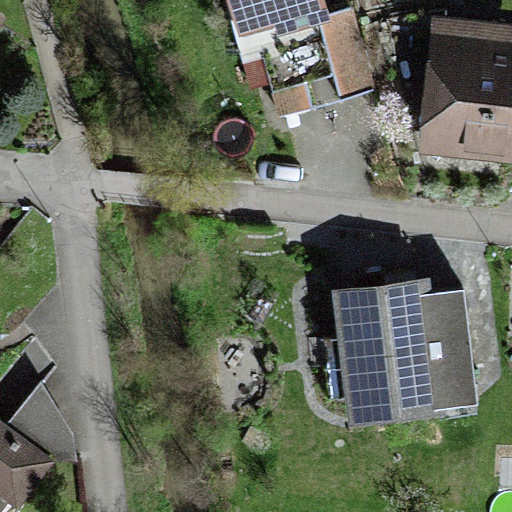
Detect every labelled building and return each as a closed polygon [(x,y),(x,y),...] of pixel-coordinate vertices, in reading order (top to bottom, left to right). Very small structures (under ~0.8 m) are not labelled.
[(243,0),(248,19),(289,9),(287,0),(243,0)] [(348,6),(316,16),(340,97),(372,88),(348,6)] [(474,49),(441,45),(432,131),(475,135),(474,145),(511,149),(511,51),(508,51),(510,29),(476,26),(474,49)] [(293,42),(262,50),(280,115),(311,106),(293,42)] [(342,290),(357,416),(436,406),(421,281),(342,290)] [(48,458),(0,422),(0,509),(11,495),(17,499),(48,458)]
